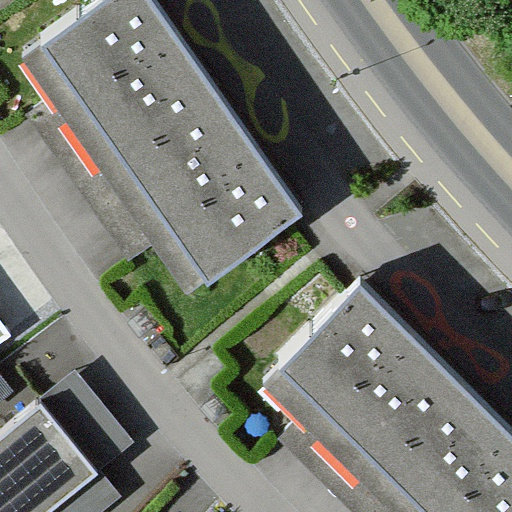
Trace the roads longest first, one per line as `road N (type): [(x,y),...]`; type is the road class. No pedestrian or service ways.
road 1 (residential): [(194,0),(357,218),(511,385)]
road 2 (residential): [(265,511),(195,440),(69,284),(0,174)]
road 3 (secondary): [(374,0),(445,97),(511,170)]
